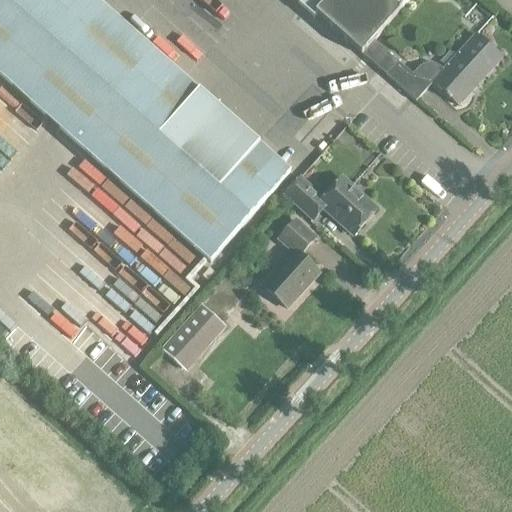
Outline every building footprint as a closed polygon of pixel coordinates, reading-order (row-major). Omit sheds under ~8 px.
[(0,0),(0,82),(215,267),(293,175),(87,0),(0,0)] [(296,0),(363,58),(374,45),(385,32),(413,0),(296,0)] [(458,108),(502,60),(474,36),(431,83),(458,108)] [(389,57),(374,45),(363,58),(416,103),(427,90),(389,57)] [(320,206),(296,184),(285,197),(314,222),(324,211),(354,237),(376,212),(341,181),(320,206)] [(287,311),(319,275),(299,258),(315,240),(296,223),(280,242),(294,254),(263,289),(287,311)] [(200,276),(210,265),(178,237),(170,247),(179,255),(178,256),(200,276)] [(201,307),(160,351),(183,371),(223,327),(201,307)]
